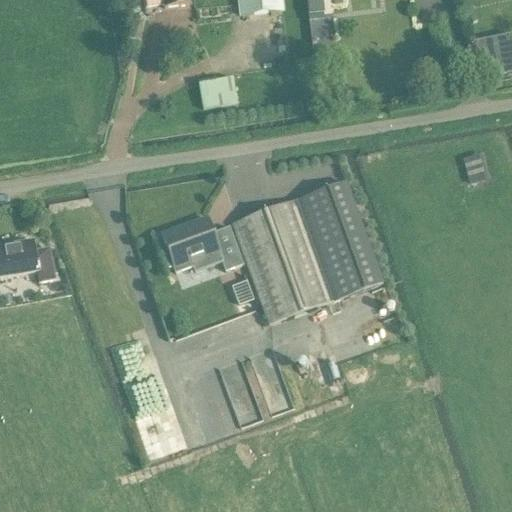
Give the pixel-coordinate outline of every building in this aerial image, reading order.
[(141,0),(141,1),(146,1),(148,15),(189,9),(187,0),(141,0)] [(281,0),(237,0),(240,21),(284,15),(281,0)] [(487,81),(497,79),(511,76),(511,46),(511,39),(490,43),(475,46),(487,81)] [(202,112),(237,106),(232,81),(198,87),(202,112)] [(471,186),(488,181),(482,158),(464,163),(471,186)] [(383,288),(346,186),(232,228),(269,329),(383,288)] [(161,238),(169,258),(164,259),(168,272),(173,270),(176,277),(192,271),(195,276),(222,266),(225,275),(243,269),(238,257),(229,230),(212,236),(206,221),(161,238)] [(32,245),(0,250),(0,283),(37,277),(38,287),(55,284),(49,252),(34,255),(32,245)] [(232,294),(239,312),(254,307),(247,288),(232,294)]
